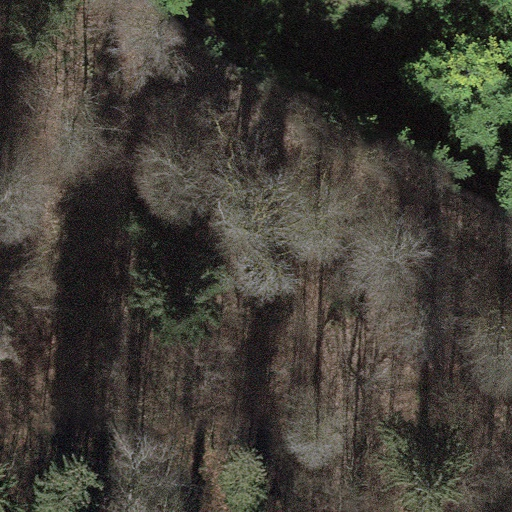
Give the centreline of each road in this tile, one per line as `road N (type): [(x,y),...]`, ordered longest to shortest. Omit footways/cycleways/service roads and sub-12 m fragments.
road 1 (track): [(511,198),(230,53),(164,0)]
road 2 (track): [(376,0),(230,53)]
